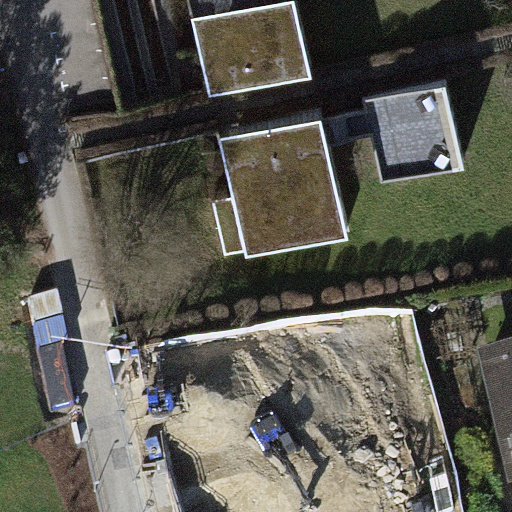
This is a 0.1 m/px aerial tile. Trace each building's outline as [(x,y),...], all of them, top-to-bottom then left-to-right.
[(297,0),(198,0),(190,2),(208,81),(311,57),(297,0)] [(385,190),(470,174),(450,70),(327,93),(337,149),(376,142),(385,190)] [(321,104),(220,124),(245,241),(345,220),(321,104)] [(511,343),(478,349),(502,482),(511,480),(511,343)] [(337,410),(309,415),(319,467),(347,462),(337,410)]
